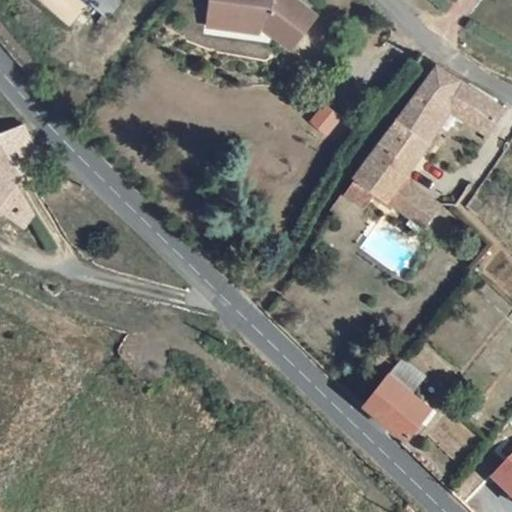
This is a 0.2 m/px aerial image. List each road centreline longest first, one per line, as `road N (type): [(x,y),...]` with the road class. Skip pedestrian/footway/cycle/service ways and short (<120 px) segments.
road 1 (tertiary): [(0,54),(223,298),(447,511)]
road 2 (unclassified): [(388,0),(423,34),(511,92)]
